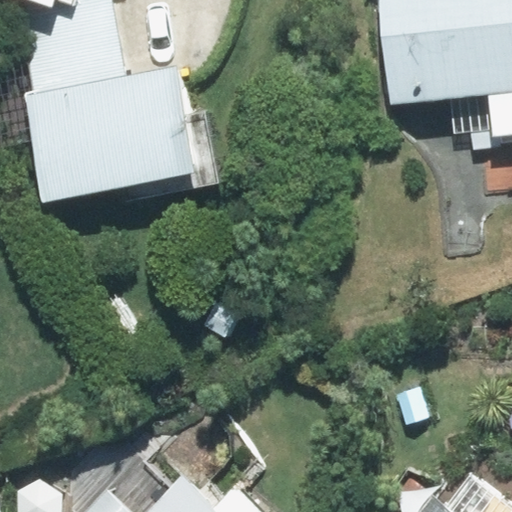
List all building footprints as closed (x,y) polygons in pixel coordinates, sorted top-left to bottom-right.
[(511,0),(404,0),(415,92),(511,80),(511,0)] [(204,41),(43,81),(69,186),(229,147),(204,41)] [(485,182),(441,182),(441,268),(485,268),(485,182)] [(138,471),(91,511),(293,511),(298,508),(261,466),(235,489),(211,462),(165,502),(138,471)] [(511,511),(511,489),(488,473),(476,490),(455,476),(429,511),(511,511)] [(0,478),(0,511),(16,511),(8,477),(0,478)]
